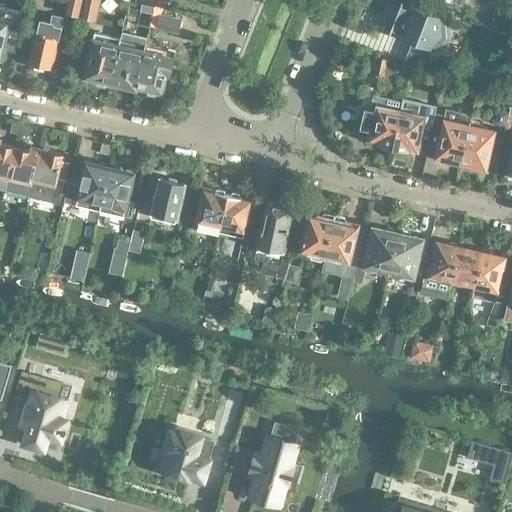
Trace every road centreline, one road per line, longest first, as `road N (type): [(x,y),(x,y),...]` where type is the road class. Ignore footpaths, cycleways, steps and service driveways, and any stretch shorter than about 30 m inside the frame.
road 1 (residential): [(511,214),(270,160)]
road 2 (residential): [(188,142),(0,99)]
road 3 (residential): [(270,160),(331,0)]
road 4 (residential): [(188,142),(244,0)]
